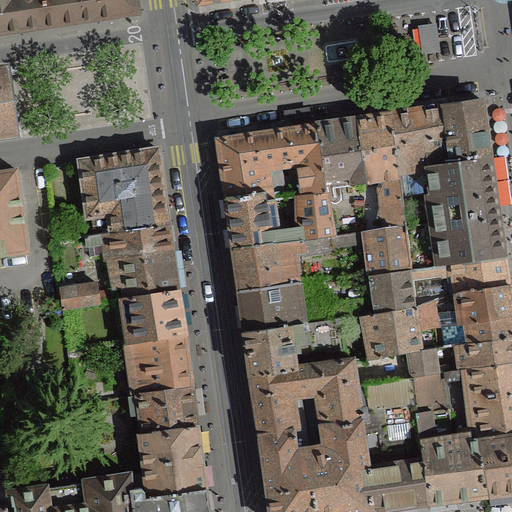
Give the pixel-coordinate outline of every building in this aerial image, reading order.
[(0,0),(0,33),(137,13),(139,11),(137,0),(0,0)] [(0,135),(15,134),(6,69),(0,70),(0,135)] [(483,101),(444,107),(450,137),(443,138),(447,162),(491,156),(483,101)] [(444,107),(392,114),(402,199),(433,194),(429,165),(447,162),(443,138),(450,137),(444,107)] [(403,202),(402,199),(392,114),(358,120),(367,175),(379,173),(383,205),(403,202)] [(367,175),(358,120),(317,126),(325,181),(347,177),(348,185),(368,183),(367,175)] [(328,191),(325,181),(317,126),(219,140),(227,199),(267,193),(263,165),(282,162),(297,160),(303,195),(328,191)] [(109,214),(112,233),(169,225),(159,149),(82,160),(81,162),(88,216),(90,217),(93,217),(109,214)] [(433,194),(443,266),(459,264),(506,258),(491,156),(447,162),(429,165),(433,194)] [(267,193),(268,200),(274,199),(272,187),(285,184),(282,162),(263,165),(267,193)] [(0,255),(30,251),(17,170),(0,172),(0,255)] [(302,233),(297,234),(298,240),(304,240),(331,237),(336,236),(328,191),(303,195),(301,226),(302,233)] [(268,200),(267,193),(227,199),(234,249),(298,240),(297,234),(273,236),(268,200)] [(443,266),(433,194),(402,199),(403,202),(412,271),(443,266)] [(365,232),(366,246),(369,276),(371,276),(412,271),(403,202),(383,205),(384,217),(386,217),(389,221),(392,229),(365,232)] [(119,253),(120,258),(173,250),(169,225),(112,233),(110,233),(111,243),(113,254),(119,253)] [(336,236),(331,237),(333,249),(366,246),(365,232),(336,236)] [(111,243),(110,233),(96,235),(86,236),(88,246),(111,243)] [(331,237),(304,240),(306,254),(306,256),(334,251),(333,249),(331,237)] [(240,291),(291,283),(287,257),(306,254),(304,240),(298,240),(234,249),(240,291)] [(126,299),(179,291),(173,250),(120,258),(126,299)] [(506,258),(459,264),(460,275),(462,291),(510,284),(506,258)] [(371,276),(375,314),(415,307),(412,281),(460,275),(459,264),(443,266),(412,271),(371,276)] [(246,333),(306,324),(300,282),(291,283),(240,291),(246,333)] [(61,289),(64,310),(84,307),(101,304),(99,296),(97,284),(94,284),(61,289)] [(511,315),(511,296),(510,284),(462,291),(466,323),(511,315)] [(132,342),(186,334),(183,316),(179,291),(126,299),(126,301),(132,342)] [(99,296),(101,304),(105,304),(109,303),(108,295),(99,296)] [(415,307),(417,330),(425,328),(439,326),(435,300),(415,307)] [(132,342),(126,301),(109,303),(105,304),(108,324),(87,327),(84,307),(64,310),(65,315),(70,352),(127,343),(132,342)] [(409,352),(420,350),(417,330),(415,307),(375,314),(370,315),(378,357),(409,352)] [(314,323),(332,320),(331,309),(312,311),(314,323)] [(466,324),(469,343),(511,336),(511,315),(466,323),(466,324)] [(253,376),(297,369),(294,355),(327,350),(327,352),(346,350),(342,319),(332,320),(314,323),(306,324),(246,333),(253,376)] [(445,346),(458,344),(469,343),(466,324),(442,326),(445,346)] [(425,328),(428,349),(436,348),(445,346),(442,326),(439,326),(425,328)] [(135,365),(139,395),(193,388),(186,334),(132,342),(127,343),(129,357),(124,357),(125,367),(135,365)] [(461,369),(472,368),(511,361),(511,336),(469,343),(471,360),(460,361),(461,369)] [(458,344),(460,361),(471,360),(469,343),(458,344)] [(409,352),(412,376),(434,373),(439,372),(436,348),(428,349),(420,350),(409,352)] [(368,422),(367,409),(361,410),(358,389),(353,360),(297,369),(253,376),(261,437),(308,430),(302,390),(322,387),(329,427),(363,422),(368,422)] [(511,361),(472,368),(482,439),(511,436),(511,361)] [(457,370),(446,372),(447,380),(458,379),(457,370)] [(413,380),(415,398),(437,394),(434,373),(412,376),(413,380)] [(415,398),(413,380),(368,384),(358,389),(361,410),(367,409),(416,403),(415,398)] [(145,435),(199,427),(193,388),(139,395),(139,396),(142,414),(145,435)] [(418,414),(440,410),(437,394),(415,398),(416,403),(418,414)] [(142,414),(139,396),(131,397),(133,415),(142,414)] [(418,414),(416,403),(367,409),(368,422),(363,422),(375,511),(430,504),(422,448),(418,414)] [(422,448),(438,446),(436,432),(452,430),(450,408),(440,410),(418,414),(422,448)] [(311,454),(308,430),(261,437),(271,511),(371,511),(375,511),(363,422),(329,427),(331,440),(332,452),(320,453),(311,454)] [(147,474),(150,497),(207,489),(199,427),(145,435),(142,435),(147,474)] [(438,446),(422,448),(430,504),(488,496),(480,439),(473,440),(471,435),(467,433),(452,436),(453,443),(438,446)] [(511,436),(482,439),(480,439),(488,496),(511,491),(511,436)] [(318,442),(320,453),(332,452),(331,440),(318,442)] [(150,497),(147,474),(141,475),(129,476),(131,488),(142,487),(146,490),(147,497),(150,497)] [(0,507),(15,506),(13,492),(11,492),(8,475),(0,475),(0,507)] [(129,476),(13,492),(15,506),(15,511),(134,511),(131,488),(129,476)] [(142,487),(131,488),(134,511),(209,511),(209,505),(207,489),(150,497),(147,497),(146,490),(142,487)]
